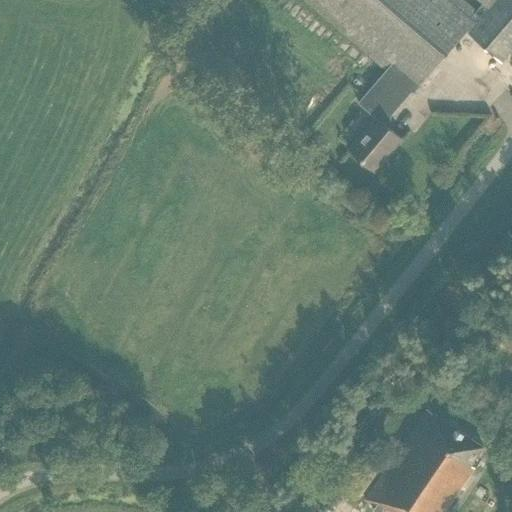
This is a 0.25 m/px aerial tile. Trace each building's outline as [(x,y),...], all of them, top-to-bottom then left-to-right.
[(461,0),(303,0),(387,71),(376,83),(358,103),(376,119),(349,150),(373,171),(401,139),(383,124),(411,92),(412,94),(447,53),(467,29),(474,22),(479,15),(475,11),(461,0)] [(474,22),(467,29),(470,32),(468,35),(500,62),(511,47),(511,0),(497,0),(477,24),(474,22)] [(481,0),(483,1),(475,11),(479,15),(480,15),(488,5),(492,0),(481,0)] [(443,511),(447,506),(474,468),(470,466),(483,447),(426,409),(365,500),(384,511),(443,511)] [(360,496),(379,468),(358,453),(339,481),(360,496)]
